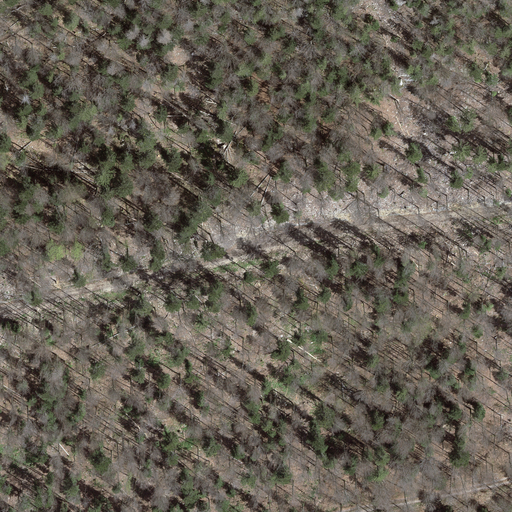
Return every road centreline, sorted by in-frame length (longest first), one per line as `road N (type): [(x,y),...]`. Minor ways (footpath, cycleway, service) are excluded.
road 1 (track): [(0,309),(329,227),(511,208)]
road 2 (track): [(359,511),(511,478)]
